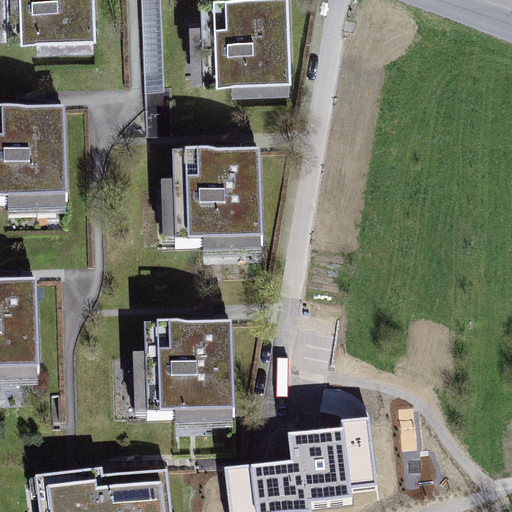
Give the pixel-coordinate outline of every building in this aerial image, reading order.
[(100,0),(4,0),(7,50),(103,46),(100,0)] [(290,0),(206,0),(210,83),(294,79),(290,0)] [(69,117),(0,120),(0,225),(74,222),(69,117)] [(266,161),(176,165),(180,258),(270,255),(266,161)] [(0,380),(40,378),(36,284),(0,285),(0,380)] [(230,322),(146,324),(148,419),(233,417),(230,322)] [(346,431),(291,436),(293,463),(228,470),(231,511),(277,511),(309,509),(308,498),(349,494),(349,484),(373,482),(367,420),(345,422),(346,431)] [(171,511),(167,475),(102,482),(101,474),(37,482),(40,511),(171,511)]
